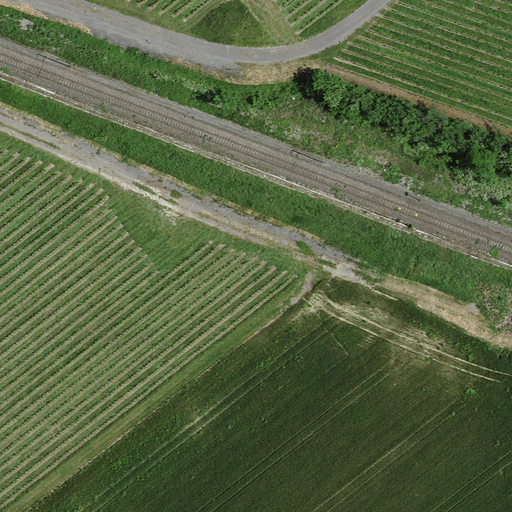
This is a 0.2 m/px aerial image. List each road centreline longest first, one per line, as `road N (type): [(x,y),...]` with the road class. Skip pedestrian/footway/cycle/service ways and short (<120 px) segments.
road 1 (track): [(0,121),(384,280),(463,317),(511,354)]
road 2 (track): [(380,0),(299,52),(239,58),(44,0)]
